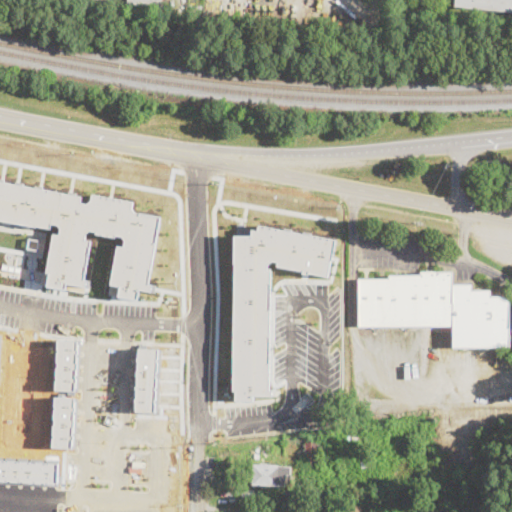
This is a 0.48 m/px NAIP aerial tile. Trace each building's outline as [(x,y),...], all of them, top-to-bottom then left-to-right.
[(511,0),(511,12),(455,7),(455,0),(511,0)] [(108,292),(137,298),(139,288),(150,290),(151,284),(148,283),(161,215),(134,212),(130,208),(133,201),(92,193),(91,200),(86,203),(80,201),(82,195),(0,180),(0,219),(50,228),(51,222),(57,224),(60,228),(60,235),(53,233),(46,271),(49,272),(46,284),(65,288),(66,282),(84,286),(86,279),(83,278),(90,240),(84,239),(85,231),(89,229),(96,230),(95,233),(115,237),(116,233),(121,235),(125,240),(124,246),(116,244),(108,292)] [(335,238),(328,276),(276,266),(277,261),(272,260),(267,263),(266,268),(270,268),(268,388),(272,388),(272,395),(253,395),(254,400),(235,399),(235,389),(232,389),(233,235),(251,235),(251,228),(257,230),(258,224),(335,238)] [(452,272),(452,285),(471,285),(471,291),(490,291),(490,298),(509,297),(509,347),(454,348),(454,325),(359,327),(359,279),(389,279),(389,276),(421,275),(421,272),(452,272)] [(55,338),(53,389),(78,390),(82,339),(55,338)] [(135,345),(132,409),(157,411),(161,347),(135,345)] [(52,396),(49,446),(74,447),(77,397),(52,396)] [(324,463),(305,462),(305,442),(324,442),(324,463)] [(0,461),(0,482),(66,485),(67,464),(0,461)] [(291,467),(290,475),(286,475),(285,486),(252,484),(253,465),(291,467)] [(254,500),(241,501),(241,490),(253,489),(254,500)] [(291,491),(291,493),(295,493),(295,498),(291,498),(291,504),(285,504),(285,491),(291,491)] [(357,511),(347,511),(345,509),(354,500),(362,507),(357,511)]
